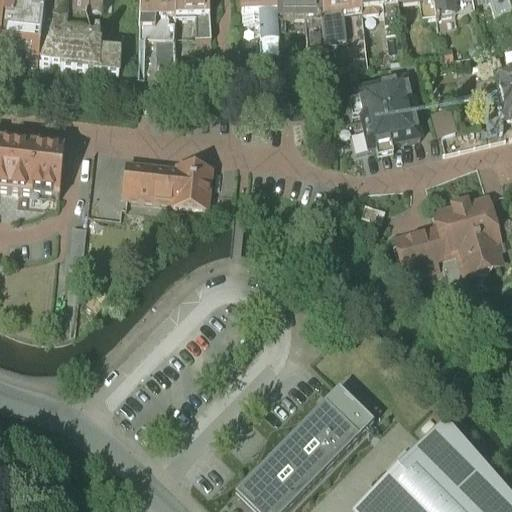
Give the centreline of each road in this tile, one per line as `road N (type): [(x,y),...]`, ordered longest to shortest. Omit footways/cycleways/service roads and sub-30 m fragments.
road 1 (residential): [(511,155),(362,188),(282,166),(0,132)]
road 2 (residential): [(171,511),(77,430)]
